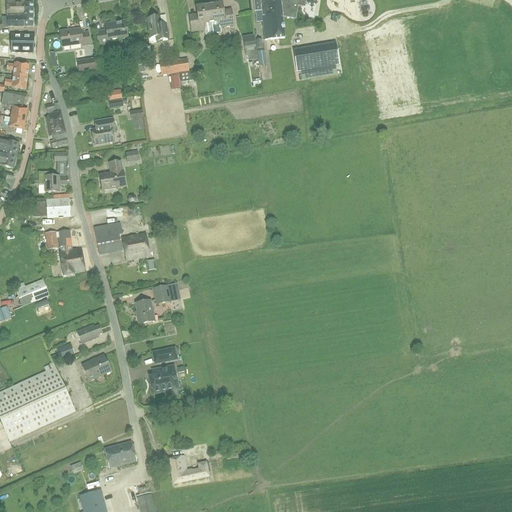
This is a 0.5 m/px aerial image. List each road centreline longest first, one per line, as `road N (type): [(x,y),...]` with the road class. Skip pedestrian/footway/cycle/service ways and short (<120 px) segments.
road 1 (residential): [(135,428),(79,211),(60,96),(40,58)]
road 2 (residential): [(0,213),(24,164),(40,58)]
